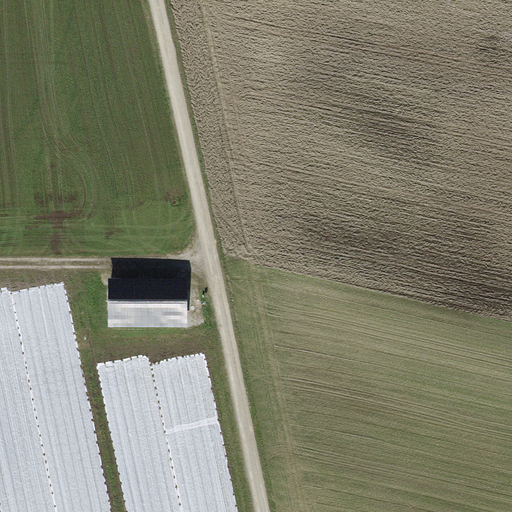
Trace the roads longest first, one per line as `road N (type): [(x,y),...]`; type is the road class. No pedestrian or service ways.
road 1 (track): [(161,0),(264,511)]
road 2 (track): [(0,265),(215,264)]
